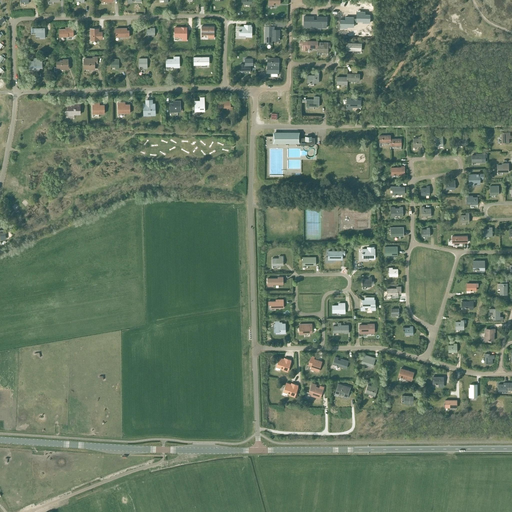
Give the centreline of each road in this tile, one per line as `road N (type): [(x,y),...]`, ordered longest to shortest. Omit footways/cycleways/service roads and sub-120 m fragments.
road 1 (unclassified): [(258,450),(255,87)]
road 2 (secondary): [(0,440),(258,450)]
road 3 (secondary): [(511,448),(358,450)]
